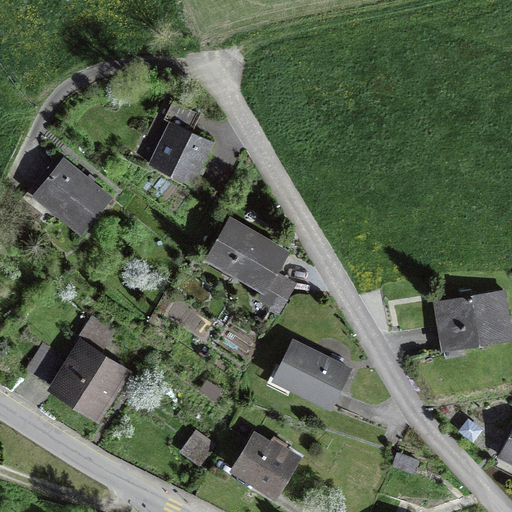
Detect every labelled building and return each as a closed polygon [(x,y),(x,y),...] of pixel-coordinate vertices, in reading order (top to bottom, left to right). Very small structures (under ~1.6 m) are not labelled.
[(197,115),(173,103),(165,118),(173,123),(152,165),(191,184),(211,144),(189,133),(197,115)] [(113,194),(64,153),(32,192),(81,233),(113,194)] [(290,247),(229,212),(204,255),(261,288),(257,296),(271,304),(269,307),(279,313),(298,280),(278,269),(290,247)] [(500,293),(435,305),(443,348),(508,337),(500,293)] [(110,334),(91,322),(63,367),(40,352),(30,368),(53,382),(50,388),(94,416),(124,370),(98,353),(110,334)] [(347,371),(292,343),(274,379),(329,407),(347,371)] [(197,434),(184,451),(201,463),(214,446),(197,434)] [(294,460),(254,436),(234,471),(274,494),(294,460)] [(511,436),(501,457),(511,463),(511,436)] [(417,459),(397,453),(394,465),(413,470),(417,459)]
